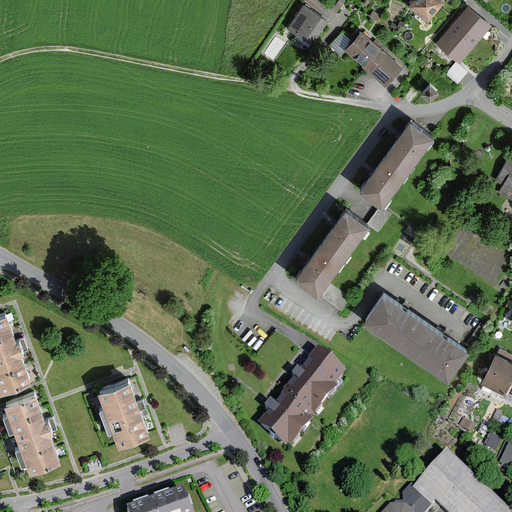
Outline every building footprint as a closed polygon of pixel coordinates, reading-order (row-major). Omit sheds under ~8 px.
[(427,18),(442,0),(441,0),(414,0),(411,4),(427,18)] [(322,27),(327,20),(305,5),(289,27),(297,33),(294,36),(305,44),(309,37),(313,40),(320,30),(319,30),(322,26),(322,27)] [(488,24),(469,8),(439,43),(458,59),(488,24)] [(361,32),(347,47),(386,83),(401,67),(379,47),(378,48),(367,38),(370,35),(365,31),(363,34),(361,32)] [(265,53),(274,58),(284,41),(275,36),(265,53)] [(456,58),(446,70),(457,80),(467,67),(456,58)] [(430,83),(422,92),(430,98),(438,90),(430,83)] [(406,127),(386,154),(408,169),(433,135),(410,119),(405,126),(406,127)] [(382,204),(408,169),(386,154),(366,181),(365,180),(360,187),(382,204)] [(511,158),(509,157),(496,179),(503,183),(499,191),(511,198),(511,158)] [(380,205),(374,213),(386,221),(392,213),(380,205)] [(322,242),(343,258),(368,224),(378,232),(386,221),(374,213),(367,222),(346,207),(340,214),(342,215),(322,242)] [(343,258),(322,242),(302,269),(301,268),(295,276),(318,292),(342,309),(350,297),(326,280),(343,258)] [(409,343),(425,320),(384,291),(367,315),(409,343)] [(4,310),(0,311),(0,390),(0,391),(30,380),(4,310)] [(425,320),(409,343),(450,372),(466,348),(425,320)] [(483,380),(504,390),(511,372),(511,353),(500,348),(497,354),(496,354),(483,380)] [(322,351),(283,396),(309,418),(348,374),(322,351)] [(130,375),(97,386),(118,446),(151,434),(130,375)] [(35,388),(2,400),(27,470),(61,458),(35,388)] [(284,448),(309,418),(283,396),(258,426),(284,448)] [(484,444),(496,450),(502,438),(491,432),(484,444)] [(437,503),(446,511),(508,511),(449,452),(412,488),(432,508),(437,503)] [(511,455),(506,453),(502,463),(507,465),(511,455)] [(426,511),(432,508),(412,488),(411,486),(391,504),(406,503),(415,511),(426,511)] [(189,511),(182,492),(126,511),(189,511)] [(415,511),(406,503),(391,504),(382,511),(415,511)]
